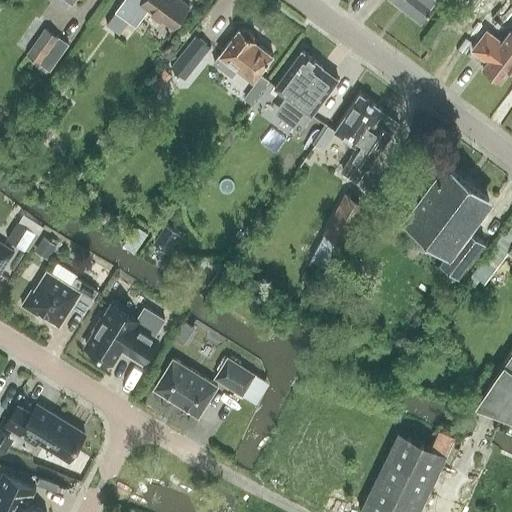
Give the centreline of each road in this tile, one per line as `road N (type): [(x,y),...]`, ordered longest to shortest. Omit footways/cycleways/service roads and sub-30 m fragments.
road 1 (tertiary): [(511,157),(302,0)]
road 2 (residential): [(0,335),(135,418)]
